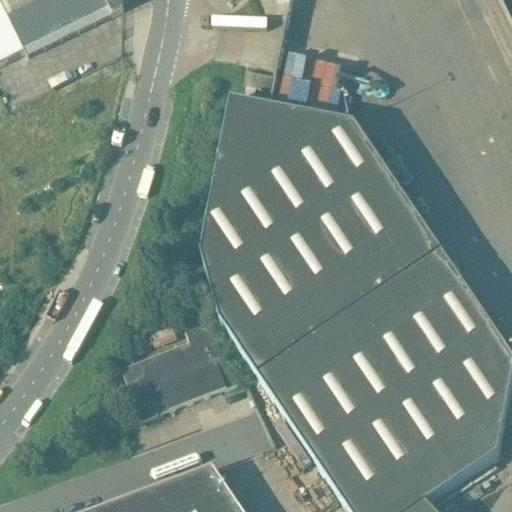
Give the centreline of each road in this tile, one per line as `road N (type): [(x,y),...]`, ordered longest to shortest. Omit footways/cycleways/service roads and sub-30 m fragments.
road 1 (unclassified): [(0,425),(38,377),(101,265),(155,71),(166,0)]
road 2 (unclassified): [(35,511),(246,435)]
